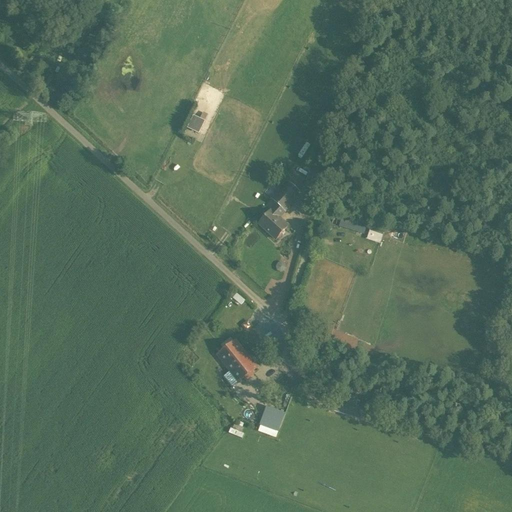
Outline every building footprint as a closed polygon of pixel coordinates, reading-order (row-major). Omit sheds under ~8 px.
[(188,128),(200,133),(206,120),(194,115),(188,128)] [(295,200),(311,215),(316,196),(299,180),(293,186),(301,193),(295,200)] [(289,182),(272,200),(277,204),(285,211),(295,200),(301,193),(293,186),(289,182)] [(271,210),(258,223),(276,239),(288,226),(279,217),(285,211),(277,204),(272,211),(271,210)] [(368,239),(381,243),(385,230),(371,227),(368,239)] [(367,358),(373,347),(336,330),(331,340),(335,342),(336,339),(342,342),(342,344),(347,347),(346,349),(367,358)] [(258,368),(236,341),(217,356),(239,383),(258,368)] [(275,401),(280,400),(279,396),(287,394),(285,388),(272,391),(275,401)] [(357,401),(341,396),(339,402),(332,399),(329,409),(346,414),(355,417),(370,422),(373,412),(355,407),(357,401)] [(283,413),(268,407),(261,426),(276,432),(283,413)]
